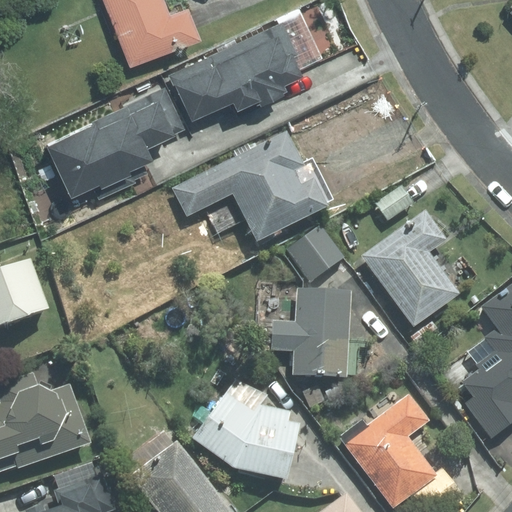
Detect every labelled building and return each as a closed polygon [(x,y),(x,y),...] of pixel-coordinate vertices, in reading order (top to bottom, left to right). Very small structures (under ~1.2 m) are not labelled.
[(171,11),(166,0),(98,0),(114,41),(121,39),(132,65),(205,38),(192,3),(171,11)] [(307,69),(282,19),(169,73),(191,118),(232,98),(236,106),(262,94),(266,102),(289,91),(284,80),(307,69)] [(182,125),(158,87),(46,143),(71,192),(96,180),(99,185),(131,169),(129,164),(151,153),(146,142),(182,125)] [(302,162),(286,133),(171,191),(185,219),(232,195),(257,243),(334,203),(311,157),(302,162)] [(416,203),(403,184),(375,203),(388,223),(416,203)] [(446,240),(424,211),(359,261),(413,330),(460,294),(428,254),(446,240)] [(346,258),(320,223),(285,249),(311,284),(346,258)] [(0,329),(50,311),(31,260),(0,271),(0,329)] [(511,283),(480,309),(497,330),(468,353),(480,367),(461,382),(473,397),(462,405),(492,442),(511,425),(511,283)] [(347,379),(351,291),(294,287),(292,321),(271,319),(270,349),(292,351),(290,375),(347,379)] [(265,396),(234,382),(192,437),(235,470),(291,481),(297,426),(287,425),(291,412),(261,405),(265,396)] [(8,417),(0,419),(0,471),(88,442),(69,385),(49,392),(39,387),(19,393),(8,417)] [(431,421),(409,394),(367,428),(362,420),(336,440),(393,511),(441,474),(412,437),(431,421)] [(230,511),(172,442),(127,479),(154,511),(230,511)] [(114,511),(99,473),(54,488),(61,509),(52,511),(114,511)] [(455,511),(467,503),(446,476),(414,500),(423,511),(455,511)] [(358,511),(344,493),(318,511),(358,511)]
